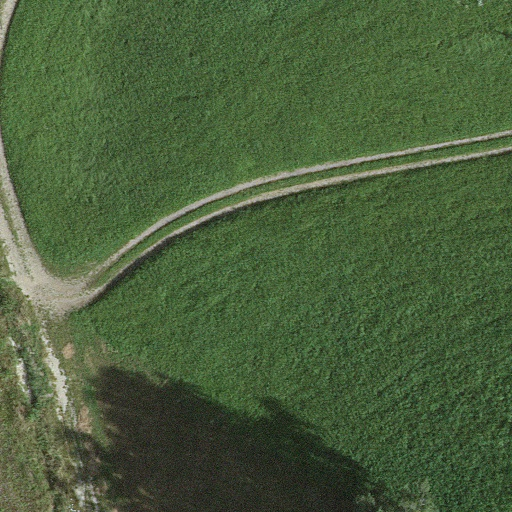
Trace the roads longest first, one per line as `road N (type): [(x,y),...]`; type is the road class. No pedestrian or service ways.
road 1 (track): [(511,147),(252,196),(98,286),(58,295),(26,273),(0,192)]
road 2 (track): [(58,295),(106,511)]
